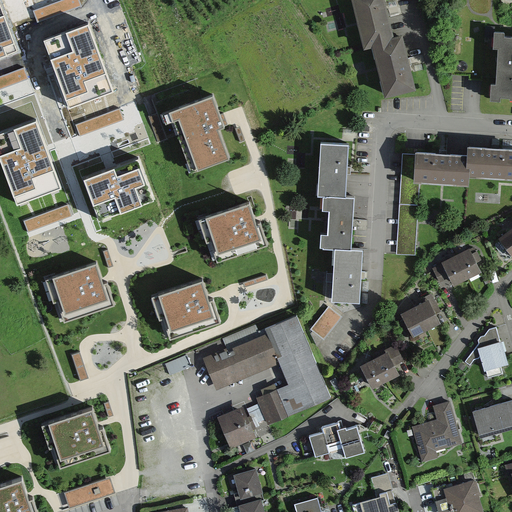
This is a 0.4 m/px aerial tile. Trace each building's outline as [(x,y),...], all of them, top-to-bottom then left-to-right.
[(1,0),(0,0),(0,60),(21,52),(1,0)] [(80,0),(61,0),(33,10),(38,22),(82,6),(80,0)] [(398,40),(388,0),(357,0),(369,47),(398,40)] [(88,23),(43,39),(69,109),(114,93),(88,23)] [(511,34),(502,34),(497,96),(511,97),(511,34)] [(419,91),(406,38),(376,45),(389,98),(419,91)] [(24,68),(0,76),(0,89),(28,79),(24,68)] [(213,93),(169,109),(191,170),(235,154),(224,123),(213,93)] [(121,108),(76,125),(80,136),(125,119),(121,108)] [(36,118),(0,131),(0,159),(18,206),(63,189),(36,118)] [(352,146),(323,144),(320,196),(348,198),(352,146)] [(511,153),(472,151),(470,177),(511,180),(511,153)] [(469,185),(471,160),(418,156),(405,155),(397,255),(415,256),(420,182),(469,185)] [(139,156),(83,177),(100,221),(156,200),(139,156)] [(250,196),(200,213),(215,259),(266,242),(258,218),(250,196)] [(357,199),(329,197),(325,248),(353,250),(357,199)] [(68,204),(23,221),(28,233),(73,216),(68,204)] [(511,234),(503,242),(511,252),(511,234)] [(479,267),(469,247),(457,254),(467,274),(479,267)] [(364,251),(336,249),(332,301),(360,303),(364,251)] [(467,274),(457,254),(445,260),(455,280),(467,274)] [(97,261),(47,279),(63,325),(113,307),(97,261)] [(155,293),(169,336),(219,320),(211,297),(205,277),(155,293)] [(439,320),(428,299),(415,305),(426,327),(439,320)] [(426,327),(415,305),(403,312),(414,333),(426,327)] [(311,328),(323,339),(343,316),(331,306),(311,328)] [(298,318),(201,359),(216,394),(282,367),(289,383),(252,398),(255,404),(224,417),(236,445),(256,436),(251,423),(269,416),(272,423),(331,399),(298,318)] [(492,329),(468,361),(474,365),(483,356),(489,376),(511,370),(511,353),(509,341),(504,343),(500,327),(492,329)] [(89,378),(80,351),(71,354),(80,381),(89,378)] [(398,372),(387,351),(375,357),(386,378),(398,372)] [(189,357),(167,367),(172,377),(194,367),(189,357)] [(386,378),(375,357),(363,363),(374,384),(386,378)] [(511,401),(475,412),(482,437),(511,428),(511,401)] [(451,403),(435,407),(438,418),(412,426),(422,464),(439,459),(437,451),(463,444),(451,403)] [(44,422),(57,465),(107,449),(93,406),(44,422)] [(325,433),(308,437),(314,460),(331,455),(329,445),(345,441),(349,456),(365,452),(359,428),(344,432),(342,424),(323,429),(325,433)] [(260,469),(238,474),(243,497),(266,492),(260,469)] [(0,484),(0,511),(36,511),(32,497),(25,476),(0,484)] [(110,476),(65,492),(70,505),(115,490),(110,476)] [(379,499),(354,505),(355,511),(403,511),(400,499),(393,500),(387,476),(374,480),(379,499)] [(476,481),(447,490),(454,511),(484,511),(486,511),(476,481)] [(327,511),(324,496),(301,502),(303,511),(327,511)] [(268,511),(265,499),(243,504),(245,511),(268,511)]
